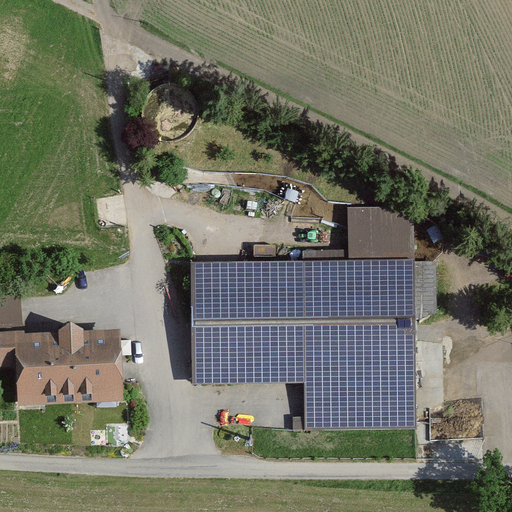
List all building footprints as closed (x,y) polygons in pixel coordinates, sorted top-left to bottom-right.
[(185,138),(195,129),(199,118),(199,105),(192,94),(182,87),(169,84),(157,88),(148,97),(143,108),(144,121),(150,132),(160,139),(173,141),(185,138)] [(415,213),(349,213),(349,261),(415,261),(415,213)] [(415,268),(192,268),(192,387),(304,388),(304,431),(415,431),(415,268)] [(21,295),(0,295),(0,320),(22,319),(21,295)] [(124,408),(124,337),(86,338),(74,331),(60,339),(26,339),(26,337),(0,336),(0,373),(18,373),(19,410),(48,410),(48,403),(93,403),(93,408),(124,408)]
